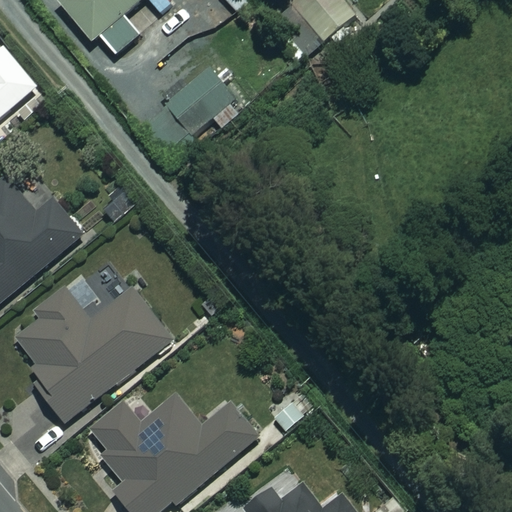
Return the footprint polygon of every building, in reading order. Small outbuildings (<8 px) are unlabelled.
[(178,2),(176,0),(60,0),(95,43),(103,38),(118,57),(142,37),(125,17),(146,0),(150,0),(162,15),(178,2)] [(326,45),(358,19),(341,0),(302,0),(294,7),(326,45)] [(0,121),(40,89),(7,48),(0,54),(0,121)] [(241,106),(216,71),(148,119),(173,154),(241,106)] [(39,215),(5,174),(0,178),(0,307),(84,238),(54,202),(39,215)] [(40,379),(36,382),(67,423),(176,341),(137,290),(93,323),(73,296),(18,338),(39,366),(34,370),(40,379)] [(205,430),(179,398),(145,426),(127,404),(93,431),(109,451),(103,456),(126,484),(117,492),(133,511),(163,511),(177,501),(181,505),(261,439),(234,406),(205,430)] [(326,511),(324,511),(306,487),(284,503),(275,491),(247,511),(355,511),(345,498),(326,511)]
